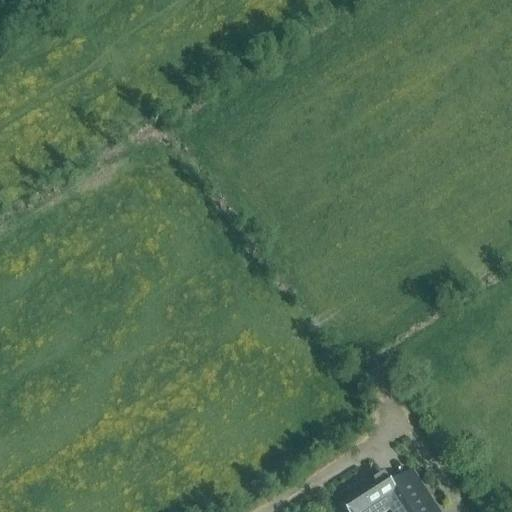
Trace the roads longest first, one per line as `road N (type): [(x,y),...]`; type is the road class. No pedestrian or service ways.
road 1 (residential): [(0,259),(420,0)]
road 2 (residential): [(171,511),(233,479),(298,427),(337,357),(365,333),(511,254)]
road 3 (track): [(270,511),(378,446)]
